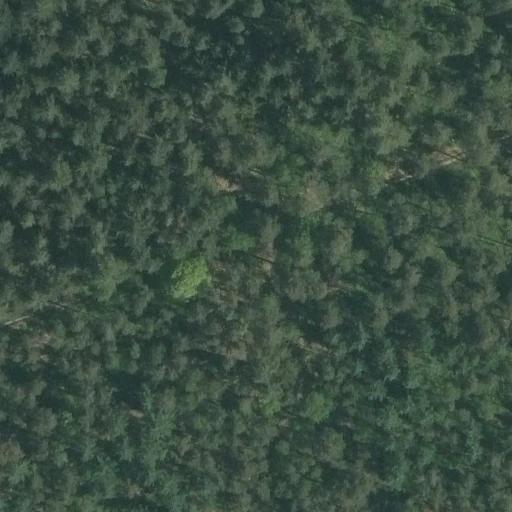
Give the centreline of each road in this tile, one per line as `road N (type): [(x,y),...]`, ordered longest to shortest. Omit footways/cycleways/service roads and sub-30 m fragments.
road 1 (track): [(392,511),(259,229)]
road 2 (track): [(259,229),(0,322)]
road 3 (track): [(511,138),(259,229)]
road 4 (track): [(259,229),(153,0)]
